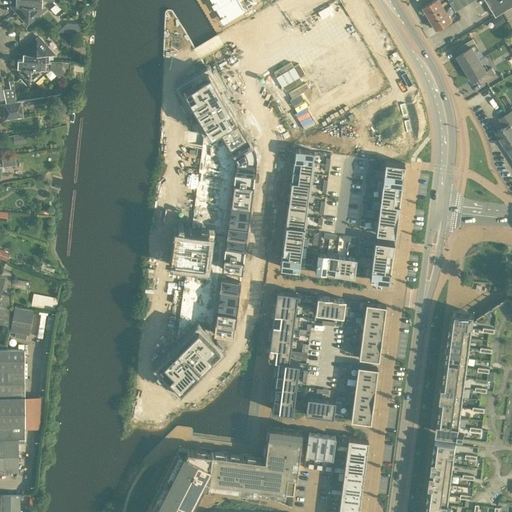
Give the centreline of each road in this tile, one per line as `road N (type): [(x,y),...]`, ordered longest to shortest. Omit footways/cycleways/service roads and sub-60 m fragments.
road 1 (residential): [(194,54),(170,68),(172,187),(150,310),(170,348)]
road 2 (tertiary): [(439,209),(443,103),(385,0)]
road 3 (residential): [(370,511),(398,293)]
road 4 (tertiary): [(394,511),(424,296)]
road 5 (residential): [(352,0),(398,75),(414,139)]
road 6 (residential): [(398,293),(414,165)]
